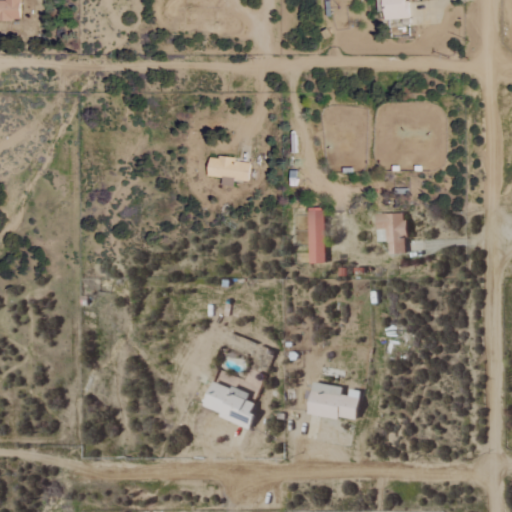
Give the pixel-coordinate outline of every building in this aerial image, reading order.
[(0,0),(0,19),(25,20),(25,0),(0,0)] [(378,0),(380,21),(408,19),(407,2),(403,2),(402,0),(378,0)] [(205,175),(247,180),(249,161),(207,156),(205,175)] [(324,263),(323,207),(306,208),(308,264),(324,263)] [(247,428),(251,414),(248,413),(251,403),(245,401),(247,394),(209,381),(201,407),(218,412),(216,418),(247,428)] [(338,394),(340,388),(310,382),(304,412),(352,422),(357,398),(338,394)]
